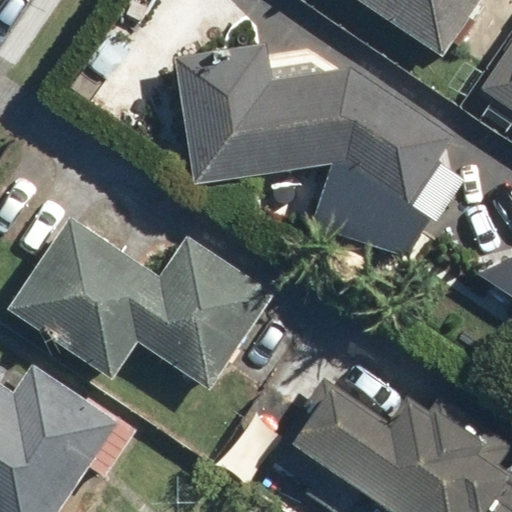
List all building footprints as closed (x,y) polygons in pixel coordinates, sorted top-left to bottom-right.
[(357,0),(439,57),(478,0),(357,0)] [(511,40),(479,90),(511,112),(511,40)] [(265,43),(172,56),(191,184),(348,162),(406,202),(452,134),(353,67),(270,79),(265,43)] [(159,275),(72,215),(7,308),(112,381),(139,342),(208,390),(277,292),(189,232),(159,275)] [(511,257),(482,271),(511,290),(511,257)] [(13,392),(0,383),(0,511),(59,511),(89,468),(105,478),(137,431),(34,362),(13,392)] [(389,421),(326,376),(270,453),(347,507),(358,491),(388,511),(511,511),(511,467),(408,394),(389,421)]
